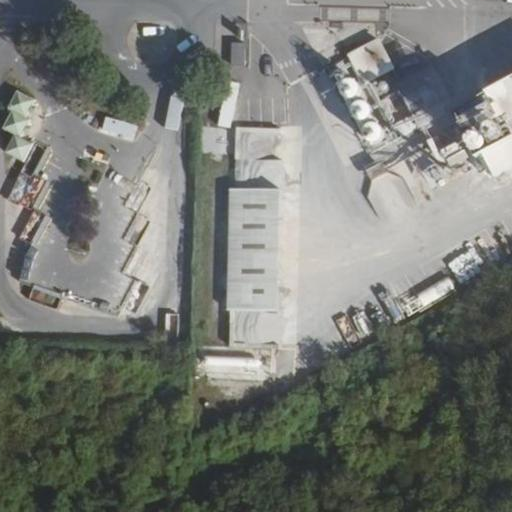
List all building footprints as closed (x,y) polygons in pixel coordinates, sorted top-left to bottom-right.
[(376,32),(350,45),(364,75),(391,61),(376,32)] [(244,35),(233,36),(233,59),(243,58),(244,35)] [(432,61),(404,75),(422,114),(452,99),(432,61)] [(361,80),(359,78),(356,77),(353,77),(350,78),(348,80),(347,82),(346,85),(347,88),(349,91),(351,92),(354,93),(357,92),(360,91),(362,88),(362,86),(362,83),(361,80)] [(36,95),(18,86),(10,105),(13,106),(5,124),(16,131),(9,148),(26,154),(34,138),(24,134),(32,114),(28,112),(36,95)] [(368,96),(365,96),(362,96),(359,98),(358,100),(357,103),(357,106),(359,109),(361,111),(364,112),(367,112),(370,111),(372,108),(373,106),(373,103),(372,100),(370,98),(368,96)] [(374,114),(371,115),(369,117),(367,119),(367,122),(367,125),(368,127),(371,129),(373,130),(376,130),(379,129),(381,127),(382,124),(382,121),(381,119),(380,116),(377,115),(374,114)] [(283,180),(236,181),(232,303),(283,304),(283,180)]
